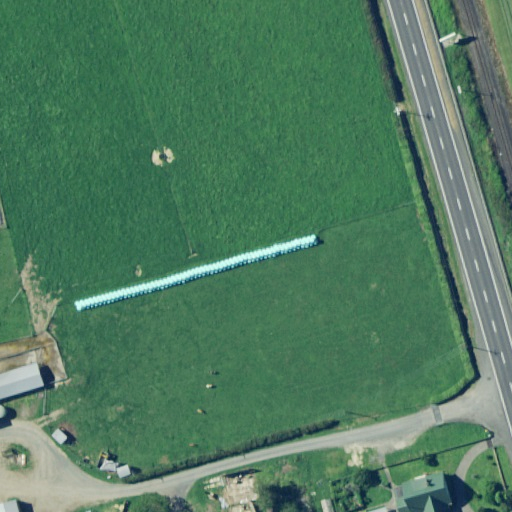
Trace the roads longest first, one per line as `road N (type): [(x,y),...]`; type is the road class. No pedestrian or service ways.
road 1 (track): [(0,487),(171,482),(501,401)]
road 2 (primary): [(384,0),(511,437)]
